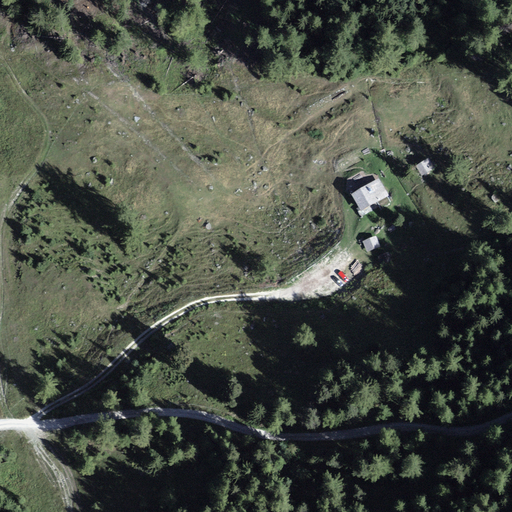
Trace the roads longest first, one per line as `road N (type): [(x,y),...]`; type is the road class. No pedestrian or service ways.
road 1 (track): [(0,425),(173,417),(272,436),(328,436),(391,428),(456,432),(511,419)]
road 2 (track): [(19,424),(72,399),(181,311),(286,295),(326,271)]
road 3 (track): [(0,296),(11,211),(50,150),(47,104),(0,50)]
